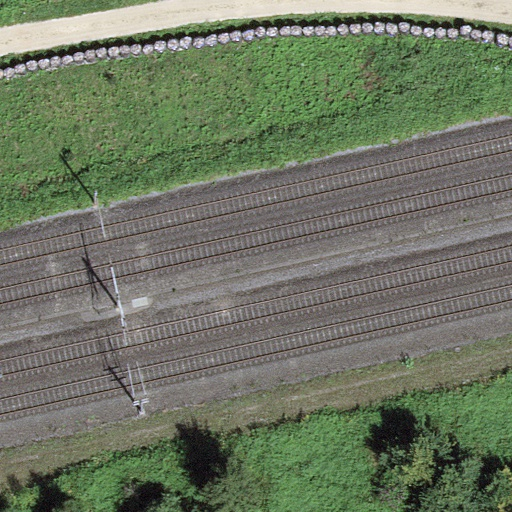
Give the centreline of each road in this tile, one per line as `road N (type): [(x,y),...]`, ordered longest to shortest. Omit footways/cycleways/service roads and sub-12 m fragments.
road 1 (track): [(0,474),(511,362)]
road 2 (track): [(0,46),(281,0),(511,16)]
